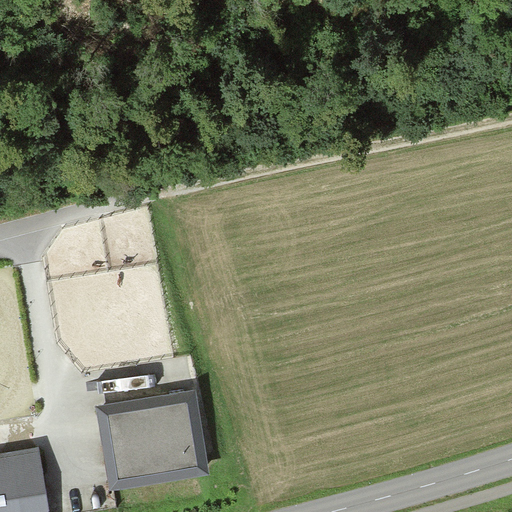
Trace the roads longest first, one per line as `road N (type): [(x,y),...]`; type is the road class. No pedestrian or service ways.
road 1 (track): [(0,228),(278,159),(511,114)]
road 2 (tertiary): [(334,511),(511,458)]
